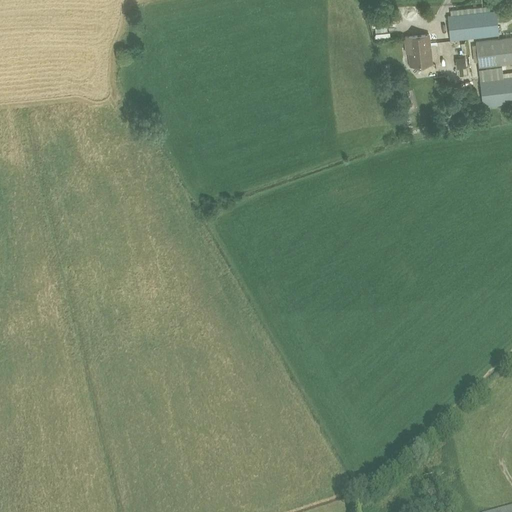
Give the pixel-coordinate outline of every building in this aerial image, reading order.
[(496,11),(448,16),(450,40),(498,35),(496,11)] [(429,35),(404,37),(406,53),(408,53),(410,66),(432,64),(429,35)] [(511,37),(475,42),(478,67),(511,62),(511,37)] [(458,51),(459,64),(469,63),(468,50),(458,51)] [(511,77),(480,81),(483,106),(511,102),(511,77)] [(408,91),(402,94),(404,100),(411,98),(408,91)] [(452,466),(421,476),(425,488),(426,488),(435,511),(434,511),(450,511),(449,511),(446,511),(435,485),(457,479),(452,466)]
